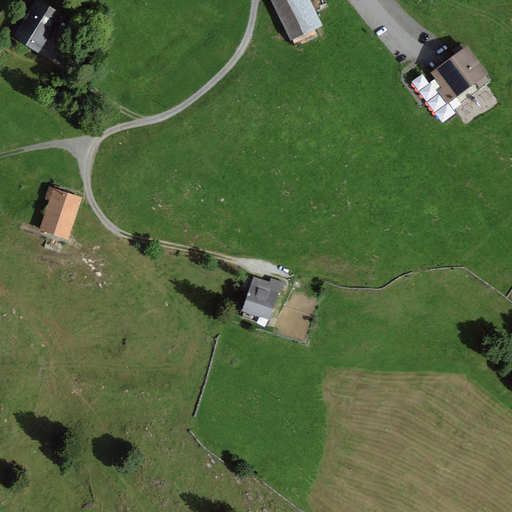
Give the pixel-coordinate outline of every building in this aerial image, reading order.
[(273,0),(296,45),(322,32),(306,0),(273,0)] [(70,22),(44,6),(22,38),(48,55),(70,22)] [(467,48),(433,74),(451,98),(486,72),(467,48)] [(82,195),(56,186),(41,229),(68,238),(82,195)] [(288,290),(256,283),(247,320),(279,327),(288,290)]
